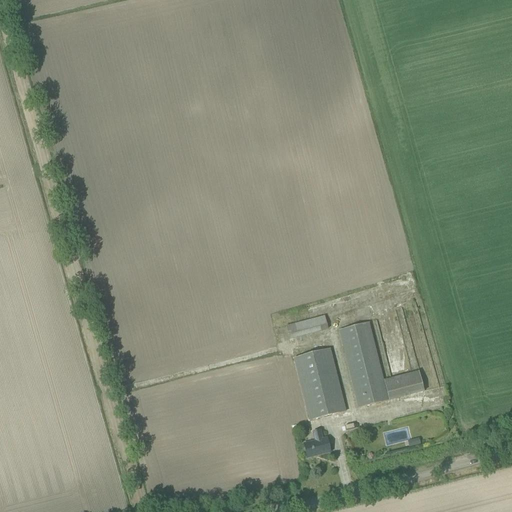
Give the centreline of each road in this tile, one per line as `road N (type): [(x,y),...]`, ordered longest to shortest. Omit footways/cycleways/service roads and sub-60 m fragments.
road 1 (track): [(0,4),(144,511)]
road 2 (unclassified): [(279,511),(511,452)]
